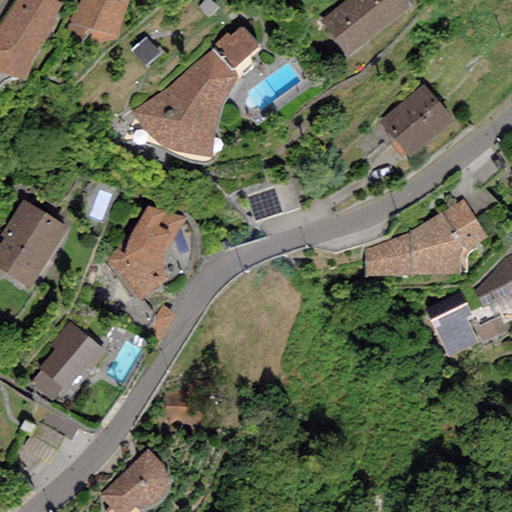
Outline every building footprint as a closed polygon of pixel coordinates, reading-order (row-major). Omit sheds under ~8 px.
[(58,0),(19,0),(2,27),(0,28),(0,78),(0,79),(24,87),(37,58),(55,27),(52,26),(64,11),(55,6),(58,0)] [(82,0),(69,25),(118,44),(125,12),(133,0),(82,0)] [(408,12),(398,0),(349,0),(320,23),(349,59),(408,12)] [(261,53),(238,27),(132,115),(165,159),(213,171),(214,139),(237,82),(261,53)] [(423,91),(378,126),(409,165),(454,129),(423,91)] [(411,234),(364,247),(364,282),(460,281),(461,265),(465,257),(487,244),(463,201),(442,216),(411,234)] [(0,238),(4,242),(0,247),(0,272),(31,293),(68,234),(22,203),(0,236),(0,238)] [(127,250),(125,255),(118,249),(107,262),(141,305),(168,284),(165,278),(164,274),(164,270),(164,267),(164,263),(187,223),(161,215),(160,217),(147,212),(135,234),(131,239),(128,244),(127,250)] [(511,253),(504,257),(476,293),(483,309),(509,299),(511,303),(511,253)] [(41,373),(30,386),(52,404),(61,393),(65,395),(86,372),(91,376),(106,359),(70,324),(48,348),(55,354),(39,371),(41,373)] [(211,380),(189,378),(188,391),(166,389),(163,423),(207,427),(211,380)] [(135,463),(100,497),(112,511),(147,511),(154,510),(160,506),(163,501),(166,495),(167,490),(166,484),(167,479),(165,473),(157,462),(148,453),(135,463)]
